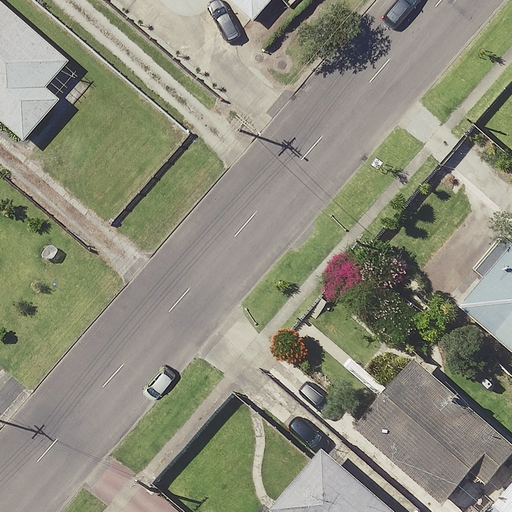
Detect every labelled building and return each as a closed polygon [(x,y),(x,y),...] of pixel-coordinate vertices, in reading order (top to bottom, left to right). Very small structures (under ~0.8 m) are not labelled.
[(274,0),(219,0),(251,27),(274,0)] [(68,66),(0,7),(0,127),(23,148),(57,108),(43,95),(68,66)] [(511,247),(461,308),(511,351),(511,247)] [(421,316),(372,279),(350,307),(399,344),(421,316)] [(511,458),(511,440),(415,359),(353,432),(444,509),(472,476),(487,488),(511,458)] [(36,395),(0,365),(0,431),(3,434),(36,395)] [(395,511),(323,451),(271,511),(395,511)] [(511,511),(511,483),(487,511),(511,511)]
